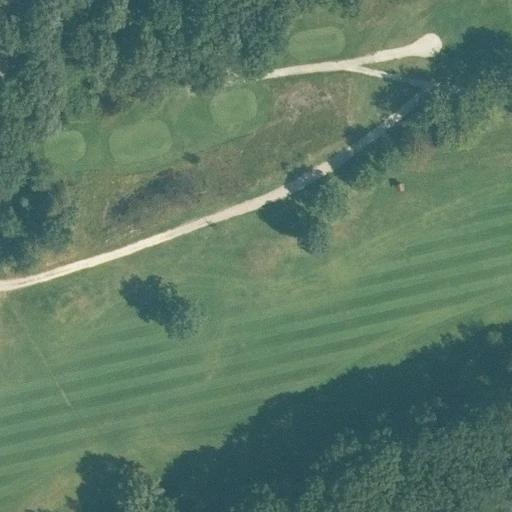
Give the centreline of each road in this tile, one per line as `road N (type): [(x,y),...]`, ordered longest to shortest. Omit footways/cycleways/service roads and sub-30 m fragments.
road 1 (track): [(0,285),(66,270),(263,199),(354,149),(441,87),(511,92)]
road 2 (unknown): [(325,511),(511,431)]
